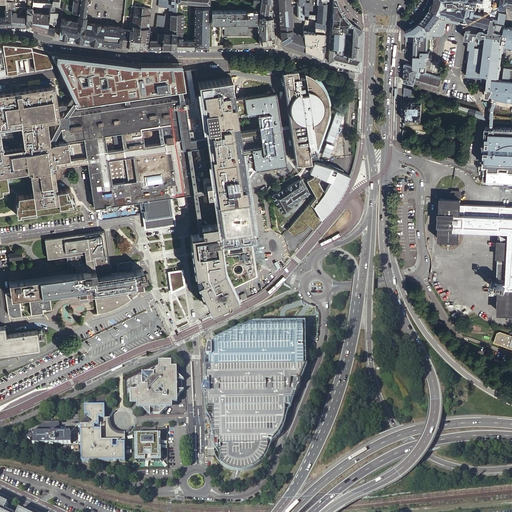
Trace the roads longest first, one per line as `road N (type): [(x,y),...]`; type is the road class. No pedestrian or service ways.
road 1 (trunk): [(329,511),(408,465),(433,422),(435,390),(397,302),(387,250)]
road 2 (trunk): [(367,249),(368,348),(390,419),(439,460),(511,467)]
road 3 (trunk): [(511,422),(404,432),(336,469),(292,511)]
road 4 (tertiary): [(322,322),(265,478),(243,494),(208,487)]
road 5 (residential): [(279,53),(147,54),(55,39)]
road 6 (residential): [(0,81),(54,73),(73,107),(185,91),(198,78)]
road 7 (trunk): [(358,309),(331,416),(280,511)]
road 8 (trunk): [(316,511),(359,474),(406,448),(475,434),(511,436)]
road 9 (trunk): [(511,401),(440,351),(387,250)]
road 10 (tertiary): [(184,486),(142,488),(0,440)]
road 11 (residential): [(267,181),(291,163),(277,84),(229,73),(198,78)]
road 12 (primary): [(368,78),(371,217)]
road 13 (unclassified): [(419,269),(464,345),(511,364)]
road 14 (unclassified): [(419,269),(419,182),(408,169),(386,166)]
road 15 (primary): [(387,128),(399,3)]
